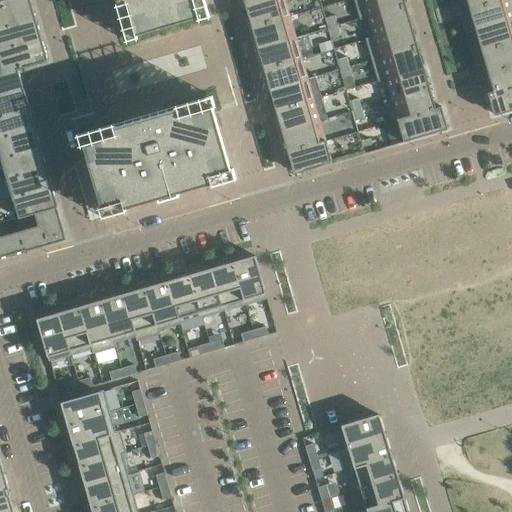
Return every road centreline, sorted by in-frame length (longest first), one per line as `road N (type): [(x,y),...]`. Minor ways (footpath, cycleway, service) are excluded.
road 1 (residential): [(511,130),(87,253)]
road 2 (residential): [(87,253),(36,77),(62,68),(42,0)]
road 3 (residential): [(0,384),(36,511)]
